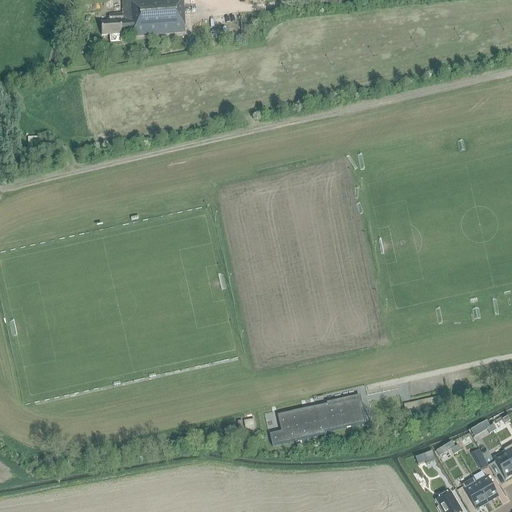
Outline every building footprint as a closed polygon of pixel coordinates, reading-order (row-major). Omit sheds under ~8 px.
[(116,35),(117,35),(121,34),(121,36),(128,35),(128,34),(133,33),(133,37),(184,33),(181,0),(121,0),(122,10),(121,11),(121,14),(108,15),(108,22),(100,22),(101,36),(106,36),(107,42),(117,41),(116,35)] [(459,386),(464,400),(476,396),(472,382),(459,386)] [(281,433),(269,435),(272,448),(325,436),(325,434),(364,425),(358,398),(277,416),(281,433)] [(253,420),(243,422),(245,436),(256,434),(253,420)] [(450,442),(444,446),(447,452),(450,450),(454,448),(450,442)] [(511,444),(502,450),(504,452),(511,466),(511,444)] [(422,456),(426,465),(435,461),(431,452),(422,456)] [(504,452),(493,459),(505,479),(511,475),(511,466),(504,452)] [(475,483),(487,504),(498,497),(486,477),(475,483)] [(473,479),(461,486),(475,511),(487,504),(475,483),(473,479)] [(455,511),(447,497),(432,506),(435,511),(455,511)]
